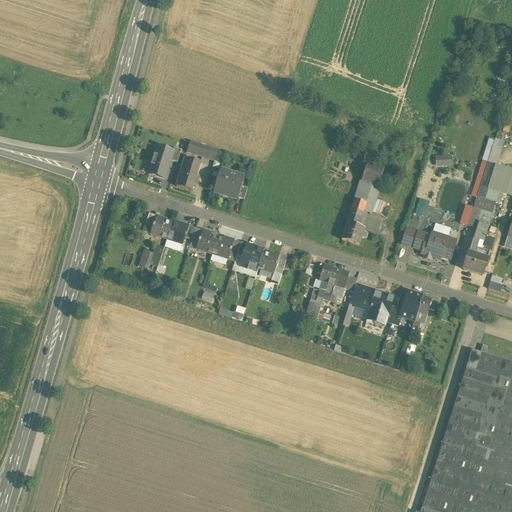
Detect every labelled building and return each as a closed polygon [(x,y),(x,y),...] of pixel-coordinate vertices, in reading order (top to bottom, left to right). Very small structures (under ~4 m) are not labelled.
[(217,151),(190,143),(187,152),(202,156),(202,157),(214,161),(217,151)] [(172,152),(157,148),(149,174),(164,179),(170,161),(173,152),(172,152)] [(181,151),(174,148),(172,152),(173,152),(170,161),(177,163),(181,151)] [(224,154),(217,151),(214,161),(221,164),(224,154)] [(454,155),(437,156),(437,166),(454,166),(454,155)] [(200,163),(185,158),(176,187),(191,192),(200,163)] [(384,170),(367,164),(361,181),(378,187),(384,170)] [(511,197),(511,171),(488,164),(480,188),(511,197)] [(244,178),(220,170),(213,192),(223,196),(223,194),(237,198),(236,200),(237,200),(238,198),(241,187),(244,178)] [(378,187),(361,181),(355,201),(365,204),(373,207),(379,187),(378,187)] [(247,189),(241,187),(238,198),(244,200),(247,189)] [(495,203),(476,197),(473,208),(483,212),(492,214),(495,203)] [(376,200),(371,213),(376,215),(381,202),(376,200)] [(365,204),(355,201),(347,223),(358,227),(363,211),(365,204)] [(387,204),(381,202),(376,215),(382,217),(387,204)] [(427,205),(419,203),(416,213),(424,215),(427,205)] [(373,207),(365,204),(363,211),(370,214),(373,207)] [(483,212),(473,208),(467,227),(476,230),(478,223),(480,219),(481,219),(483,212)] [(492,214),(483,212),(481,219),(480,219),(478,223),(488,226),(492,214)] [(156,217),(148,214),(144,226),(152,228),(152,226),(153,226),(156,217),(156,216),(156,217)] [(166,220),(156,217),(153,226),(152,226),(152,228),(149,235),(166,240),(171,225),(165,223),(166,220)] [(176,226),(171,225),(166,240),(182,246),(184,239),(185,236),(184,236),(187,227),(187,226),(177,223),(176,226)] [(358,227),(347,223),(341,241),(358,246),(361,238),(365,240),(367,234),(363,233),(364,229),(358,227)] [(488,226),(478,223),(476,230),(470,247),(468,253),(487,260),(489,253),(481,250),(488,226)] [(152,228),(144,226),(142,233),(149,235),(152,228)] [(195,229),(187,227),(184,236),(185,236),(184,239),(191,241),(195,229)] [(202,232),(195,229),(191,241),(189,248),(195,250),(198,240),(199,240),(202,232)] [(418,233),(407,230),(402,245),(413,248),(418,233)] [(211,234),(202,231),(202,232),(199,240),(198,240),(195,250),(212,255),(217,239),(210,237),(211,234)] [(431,237),(418,233),(413,248),(422,251),(421,255),(439,260),(440,257),(450,260),(454,245),(445,242),(446,238),(432,234),(431,237)] [(511,251),(511,237),(507,236),(503,248),(511,251)] [(224,238),(223,241),(217,239),(212,255),(228,260),(231,250),(230,250),(233,241),(224,238)] [(240,244),(233,241),(230,250),(231,250),(228,260),(235,262),(237,256),(240,244)] [(246,245),(241,243),(240,244),(237,256),(242,257),(246,245)] [(157,245),(154,253),(144,250),(139,267),(158,273),(165,248),(157,245)] [(264,250),(246,245),(242,257),(239,267),(256,273),(257,270),(263,254),(264,250)] [(269,252),(268,255),(263,254),(257,270),(273,275),(276,266),(275,265),(278,256),(278,255),(269,252)] [(487,260),(468,253),(463,270),(482,276),(487,260)] [(286,258),(278,256),(275,265),(276,266),(273,275),(270,283),(278,286),(286,258)] [(313,266),(307,264),(304,275),(310,276),(313,266)] [(323,265),(322,269),(318,268),(317,274),(320,275),(318,281),(321,282),(328,284),(333,268),(323,265)] [(333,268),(328,284),(334,286),(337,287),(342,271),(333,268)] [(349,273),(342,271),(337,287),(344,289),(348,277),(349,273)] [(489,289),(501,292),(505,279),(493,275),(489,289)] [(357,280),(348,277),(344,289),(353,293),(357,280)] [(321,282),(319,289),(319,292),(325,294),(328,284),(321,282)] [(334,286),(328,284),(325,294),(330,295),(331,296),(331,295),(334,286)] [(368,312),(375,293),(361,288),(354,308),(368,312)] [(319,292),(314,290),(310,301),(313,302),(314,300),(316,301),(317,298),(319,292)] [(213,302),(215,295),(205,291),(202,299),(213,302)] [(325,294),(319,292),(317,298),(323,300),(325,294)] [(393,298),(375,293),(368,312),(376,315),(380,316),(380,314),(388,316),(390,309),(393,298)] [(422,297),(408,293),(402,312),(400,317),(402,317),(415,321),(422,297)] [(337,296),(331,295),(331,296),(330,295),(328,302),(334,304),(337,296)] [(432,300),(422,297),(415,320),(425,323),(429,310),(435,312),(437,304),(431,302),(432,300)] [(234,319),(243,321),(246,309),(238,306),(234,319)] [(220,314),(233,317),(234,312),(221,309),(220,314)] [(396,310),(390,309),(388,316),(386,322),(391,324),(396,310)] [(449,311),(444,309),(440,320),(446,322),(449,311)] [(402,312),(396,310),(391,324),(399,326),(402,317),(400,317),(402,312)] [(376,315),(368,312),(366,320),(374,322),(376,315)] [(380,316),(376,315),(374,322),(374,324),(375,326),(382,328),(384,328),(386,322),(388,316),(380,314),(380,316)] [(471,351),(430,480),(511,505),(511,364),(484,355),(479,354),(471,351)] [(511,511),(511,505),(430,480),(420,511),(511,511)]
